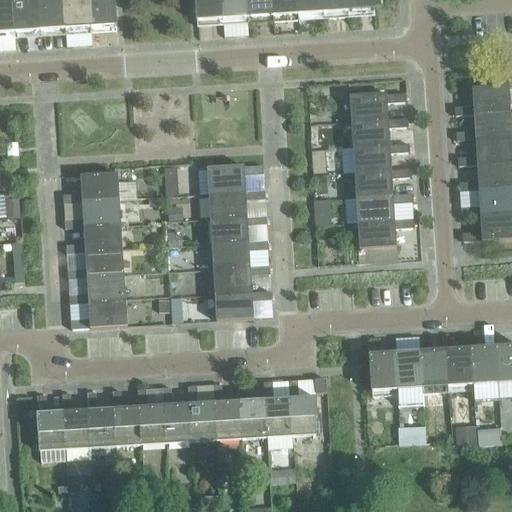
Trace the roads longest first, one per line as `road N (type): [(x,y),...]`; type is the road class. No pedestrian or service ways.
road 1 (residential): [(0,346),(30,346),(66,377),(283,362),(300,338),(449,315)]
road 2 (residential): [(0,68),(418,43)]
road 3 (residential): [(449,315),(418,43)]
